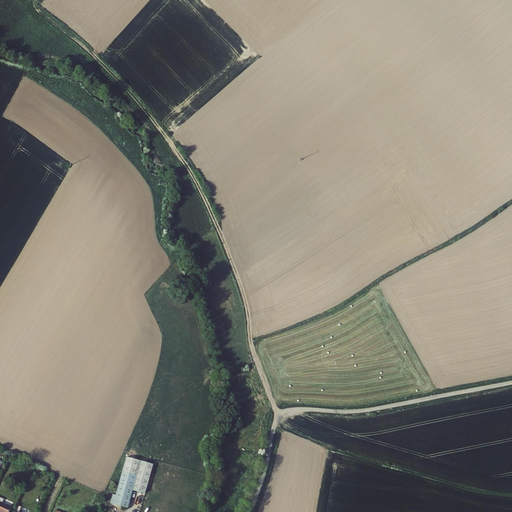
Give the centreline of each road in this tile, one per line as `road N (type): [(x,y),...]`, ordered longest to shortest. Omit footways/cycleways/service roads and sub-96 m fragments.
road 1 (track): [(280,414),(253,353),(240,283),(192,174),(136,99),(42,15),(37,0)]
road 2 (residential): [(511,382),(358,411),(288,410),(273,426),(249,511)]
